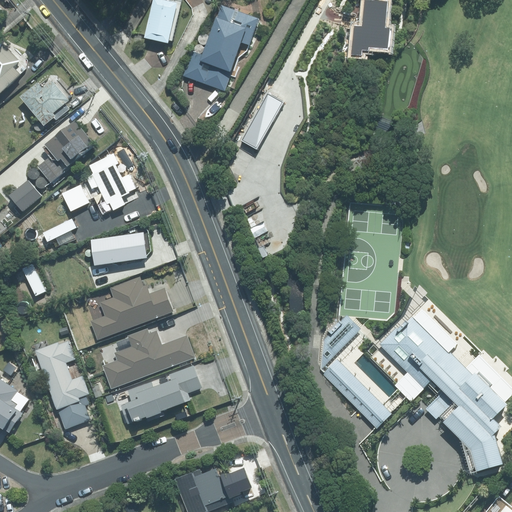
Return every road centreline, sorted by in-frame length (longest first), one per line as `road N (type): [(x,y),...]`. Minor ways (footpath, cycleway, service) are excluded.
road 1 (secondary): [(274,411),(160,130),(55,0)]
road 2 (residential): [(66,487),(274,411)]
